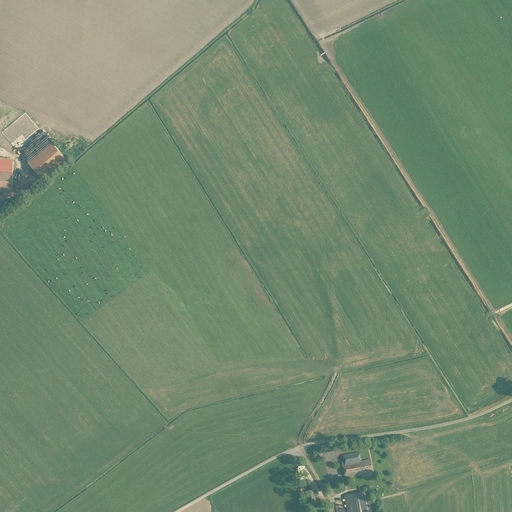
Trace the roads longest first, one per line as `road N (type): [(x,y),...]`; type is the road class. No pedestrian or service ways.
road 1 (unclassified): [(298,447),(428,428),(511,399)]
road 2 (unclassified): [(176,511),(298,447)]
